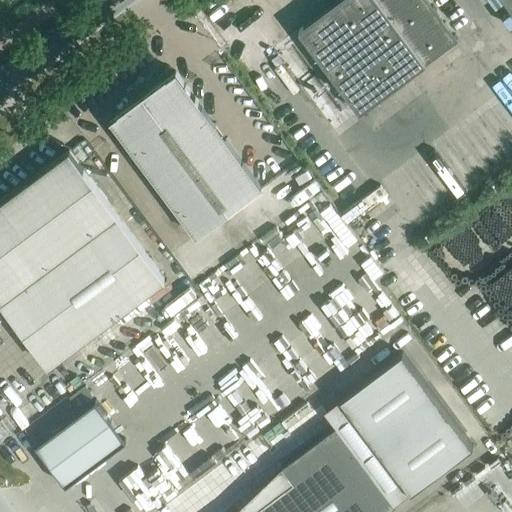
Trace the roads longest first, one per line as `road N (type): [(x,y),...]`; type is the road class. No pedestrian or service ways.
road 1 (unknown): [(34,511),(108,467),(316,299)]
road 2 (tertiary): [(118,0),(0,88)]
